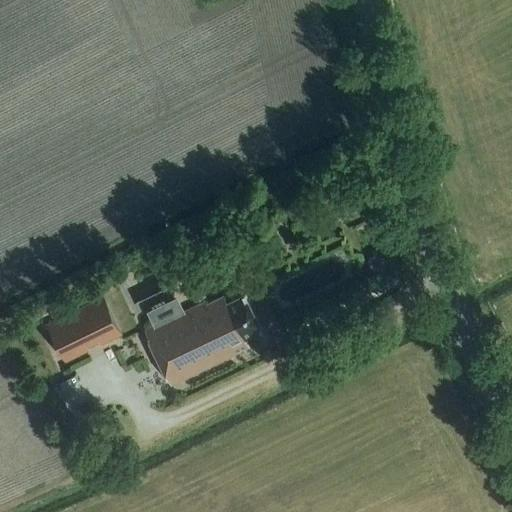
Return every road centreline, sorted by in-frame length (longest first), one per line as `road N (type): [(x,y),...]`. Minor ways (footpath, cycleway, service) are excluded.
road 1 (tertiary): [(511,426),(432,258),(367,0)]
road 2 (track): [(443,285),(153,435)]
